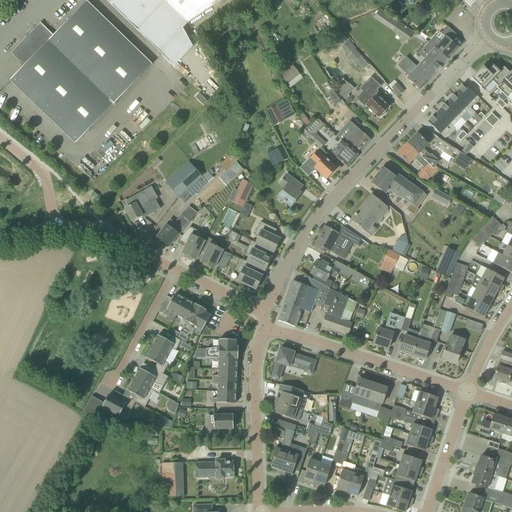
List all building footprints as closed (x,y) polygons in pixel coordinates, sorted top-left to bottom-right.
[(105,0),(160,52),(187,24),(222,0),(105,0)] [(152,64),(87,1),(53,36),(119,99),(152,64)] [(75,144),(119,99),(53,36),(40,23),(11,53),(24,66),(10,81),(75,144)] [(392,31),(407,42),(413,34),(398,23),(392,31)] [(434,37),(429,43),(448,60),(459,48),(452,42),(457,36),(447,27),(441,33),(438,33),(434,37)] [(432,77),(448,60),(429,43),(426,46),(424,43),(418,49),(421,51),(419,54),(424,59),(419,65),(432,77)] [(363,70),(368,66),(354,50),(348,56),(351,60),(352,60),(354,62),(355,61),(363,70)] [(420,91),(432,77),(419,65),(417,67),(406,57),(397,67),(408,77),(407,79),(420,91)] [(285,86),(289,90),(302,79),(291,66),(286,70),(285,69),(278,75),(286,85),(285,86)] [(492,82),(497,87),(506,78),(499,72),(493,66),(487,72),(482,67),(471,79),(483,91),(492,82)] [(511,70),(510,73),(504,67),(499,72),(506,78),(497,87),(496,88),(511,103),(511,70)] [(375,72),(370,77),(381,86),(385,81),(375,72)] [(387,105),(377,95),(379,93),(376,91),(380,87),(373,80),(369,85),(362,78),(362,79),(359,77),(354,83),(356,85),(362,92),(367,96),(360,103),(365,107),(366,106),(379,118),(386,110),(384,108),(387,105)] [(343,99),(354,90),(347,82),(336,92),(343,99)] [(397,84),(392,88),(399,96),(404,92),(397,84)] [(479,99),(464,85),(462,86),(461,86),(458,89),(459,90),(455,94),(470,109),(479,99)] [(337,97),(333,92),(328,96),(332,101),(337,97)] [(475,114),(470,109),(455,94),(453,95),(449,98),(450,99),(446,103),(461,118),(466,113),(471,118),(475,114)] [(461,118),(446,103),(444,105),(444,104),(440,108),(441,108),(437,113),(452,127),(453,127),(461,118)] [(282,119),(276,107),(266,112),(272,124),(282,119)] [(455,129),(453,127),(452,127),(437,113),(433,117),(432,116),(429,120),(428,122),(445,139),(455,129)] [(306,116),(300,120),(297,116),(289,121),(292,126),(297,133),(311,123),(306,116)] [(480,120),(476,116),(472,120),(476,124),(480,120)] [(325,143),(315,134),(324,125),(318,119),(313,125),(307,128),(303,132),(321,148),(325,143)] [(370,140),(359,130),(346,145),(357,155),(370,140)] [(417,133),(407,144),(433,168),(435,166),(439,162),(432,155),(429,155),(424,149),(429,144),(417,133)] [(324,158),(317,152),(303,138),(296,145),(317,165),(314,168),(327,180),(337,169),(324,157),(324,158)] [(464,155),(455,149),(439,138),(434,146),(455,160),(456,158),(460,160),(464,155)] [(336,157),(347,167),(357,155),(346,145),(342,141),(331,153),(336,157)] [(409,165),(414,160),(415,161),(423,168),(415,176),(425,183),(438,169),(435,166),(433,168),(407,144),(397,154),(409,165)] [(473,148),(469,144),(462,151),(466,155),(473,148)] [(290,160),(284,148),(275,152),(281,164),(290,160)] [(220,178),(227,186),(243,171),(236,163),(220,178)] [(186,191),(201,178),(201,177),(193,168),(183,177),(179,172),(174,177),(186,191)] [(382,168),(371,183),(386,194),(389,189),(399,197),(400,196),(412,205),(421,192),(398,175),(396,178),(382,168)] [(302,187),(286,175),(279,185),(284,188),(278,198),(291,207),(301,194),(296,190),(300,186),(302,187)] [(206,184),(201,178),(186,191),(192,197),(206,184)] [(252,185),(245,182),(243,181),(238,191),(233,189),(228,200),(233,202),(235,197),(244,201),(252,185)] [(431,198),(448,207),(452,198),(435,189),(431,198)] [(129,207),(125,209),(132,222),(142,216),(143,219),(160,209),(155,200),(151,202),(148,197),(140,201),(137,196),(126,202),(129,207)] [(355,215),(351,219),(367,232),(387,208),(373,197),(364,208),(362,207),(356,214),(355,213),(354,214),(355,215)] [(462,215),(465,209),(458,205),(455,210),(459,212),(458,213),(462,215)] [(209,212),(204,207),(198,213),(203,218),(209,212)] [(179,236),(190,222),(181,216),(174,225),(169,221),(156,237),(169,247),(178,235),(179,236)] [(486,232),(488,231),(497,221),(492,217),(482,228),(486,232)] [(502,226),(497,221),(488,231),(492,235),(496,237),(500,231),(498,230),(502,226)] [(255,244),(265,248),(274,253),(275,250),(276,251),(280,243),(279,242),(280,240),(271,236),(274,229),(260,222),(254,235),(258,237),(255,244)] [(187,245),(185,247),(182,254),(185,255),(184,256),(192,260),(193,259),(195,260),(199,251),(204,241),(197,238),(200,232),(190,227),(179,241),(187,245)] [(361,240),(343,227),(339,234),(325,227),(316,244),(336,255),(346,239),(358,245),(361,240)] [(475,243),(484,234),(486,232),(482,228),(471,239),(475,243)] [(232,232),(228,239),(234,242),(238,235),(232,232)] [(475,243),(479,247),(480,248),(489,239),(484,234),(475,243)] [(206,237),(204,241),(199,251),(205,254),(201,263),(203,264),(203,265),(210,269),(211,268),(214,269),(222,250),(216,247),(218,243),(206,237)] [(397,239),(392,250),(401,254),(406,243),(397,239)] [(262,254),(265,248),(255,244),(251,242),(245,253),(249,255),(246,262),(256,267),(265,271),(266,269),(267,269),(271,261),(270,261),(271,258),(262,254)] [(511,248),(508,246),(503,256),(511,260),(511,248)] [(437,272),(449,278),(459,255),(447,249),(437,272)] [(217,267),(223,270),(230,254),(223,251),(217,267)] [(408,260),(400,256),(389,251),(384,263),(387,264),(385,269),(392,272),(394,268),(402,272),(408,260)] [(511,260),(503,256),(497,265),(511,273),(511,260)] [(256,267),(246,262),(242,260),(236,272),(241,274),(237,280),(256,290),(257,287),(258,288),(262,280),(261,279),(262,277),(253,272),(256,267)] [(338,270),(324,263),(322,265),(317,262),(311,274),(315,276),(314,279),(313,280),(329,289),(333,283),(327,280),(330,274),(335,277),(338,270)] [(462,265),(456,263),(451,278),(457,280),(457,278),(462,265)] [(457,278),(464,280),(468,267),(462,265),(457,278)] [(370,280),(361,275),(344,266),(340,275),(366,289),(370,280)] [(501,285),(504,278),(486,269),(481,279),(502,290),(504,287),(501,285)] [(313,280),(314,279),(304,275),(301,284),(293,281),(278,321),(295,327),(302,310),(310,313),(315,301),(329,307),(322,326),(347,334),(351,324),(340,320),(348,299),(329,289),(313,280)] [(500,295),(502,290),(481,279),(475,276),(470,286),(476,289),(494,298),(497,293),(500,295)] [(451,278),(446,292),(444,296),(450,298),(452,294),(456,282),(457,280),(451,278)] [(456,282),(452,294),(458,296),(462,284),(456,282)] [(490,304),(494,298),(476,289),(471,298),(489,308),(491,305),(490,304)] [(176,316),(185,300),(175,294),(172,299),(166,296),(158,312),(167,317),(171,313),(176,316)] [(471,298),(465,308),(483,318),(487,312),(489,308),(471,298)] [(183,326),(195,304),(195,305),(185,300),(176,316),(182,319),(180,324),(183,326)] [(202,331),(211,315),(210,315),(210,316),(204,313),(206,310),(197,306),(197,307),(195,305),(196,305),(195,304),(183,326),(180,332),(187,337),(195,327),(202,331)] [(355,316),(361,319),(364,311),(358,309),(355,316)] [(446,312),(440,331),(449,334),(455,315),(446,312)] [(388,323),(385,331),(378,329),(373,343),(388,348),(395,329),(401,331),(405,318),(398,316),(395,325),(388,323)] [(399,352),(412,356),(420,333),(408,329),(411,320),(405,318),(401,331),(406,333),(406,335),(405,335),(399,352)] [(480,332),(482,323),(467,320),(465,328),(480,332)] [(421,329),(420,333),(412,356),(425,361),(431,344),(424,342),(428,331),(421,329)] [(436,343),(440,331),(434,329),(430,341),(436,343)] [(158,336),(152,347),(167,355),(171,349),(175,351),(181,341),(172,336),(169,342),(158,336)] [(456,364),(461,350),(464,340),(450,336),(447,344),(446,344),(441,358),(456,364)] [(237,340),(231,340),(219,340),(218,348),(206,349),(206,358),(213,358),(238,359),(237,359),(237,357),(238,357),(238,347),(235,347),(236,341),(237,341),(237,340)] [(167,355),(152,347),(145,358),(157,364),(154,370),(163,374),(168,365),(164,361),(167,355)] [(292,361),(306,366),(309,359),(294,354),(294,353),(292,352),(293,351),(287,349),(286,350),(280,348),(275,363),(277,363),(272,378),(279,380),(284,365),(290,367),(292,361)] [(511,372),(511,370),(511,363),(511,359),(511,354),(502,352),(500,359),(494,378),(508,383),(509,382),(511,382),(511,372)] [(238,359),(213,358),(213,362),(219,363),(218,369),(236,370),(237,359),(238,359)] [(168,377),(163,374),(154,370),(151,368),(148,373),(140,369),(134,380),(150,389),(153,383),(163,386),(168,377)] [(236,381),(236,370),(218,369),(218,376),(212,377),(212,380),(237,381),(236,381)] [(181,383),(183,377),(175,374),(173,379),(181,383)] [(373,384),(359,379),(353,399),(342,395),(338,406),(350,410),(352,404),(365,408),(373,384)] [(154,391),(150,389),(134,380),(127,391),(136,396),(133,401),(135,402),(145,408),(154,391)] [(237,382),(237,381),(212,380),(212,384),(218,385),(217,392),(236,393),(236,382),(237,382)] [(388,422),(389,418),(391,412),(391,411),(380,408),(387,388),(373,384),(365,408),(378,412),(376,418),(388,422)] [(396,398),(402,400),(406,388),(400,385),(396,398)] [(111,396),(109,395),(102,407),(90,400),(81,415),(88,419),(108,421),(112,413),(119,417),(124,408),(131,410),(135,402),(133,401),(113,391),(111,396)] [(174,412),(178,404),(156,392),(152,400),(174,412)] [(235,404),(236,393),(217,392),(217,398),(211,399),(211,403),(235,404)] [(276,398),(275,402),(302,411),(305,401),(301,399),(282,392),(280,399),(276,398)] [(438,398),(419,392),(416,402),(437,409),(438,405),(436,405),(438,398)] [(277,408),(275,414),(293,420),(294,419),(299,421),(302,411),(275,402),(274,407),(277,408)] [(423,417),(435,421),(439,410),(437,409),(416,402),(410,418),(422,422),(423,417)] [(391,411),(391,412),(403,416),(405,409),(393,406),(391,411)] [(401,421),(403,416),(391,412),(389,418),(401,421)] [(206,433),(206,434),(232,438),(231,425),(233,425),(233,415),(213,416),(214,425),(209,425),(209,434),(206,433)] [(490,430),(502,435),(507,419),(494,415),(491,424),(483,421),(479,434),(488,437),(490,430)] [(308,430),(313,432),(318,434),(329,437),(332,425),(328,424),(327,420),(317,416),(315,425),(308,423),(306,429),(308,430)] [(162,417),(158,425),(169,429),(172,422),(162,417)] [(280,475),(290,445),(296,426),(274,419),(272,427),(285,431),(281,444),(282,447),(281,450),(277,449),(271,468),(277,470),(276,473),(280,475)] [(511,420),(507,419),(502,435),(511,437),(511,420)] [(430,437),(432,430),(412,424),(408,435),(432,442),(433,438),(430,437)] [(347,438),(349,431),(342,428),(338,440),(339,441),(335,453),(341,455),(347,438)] [(314,446),(318,434),(313,432),(308,444),(314,446)] [(430,446),(432,442),(408,435),(405,445),(425,451),(427,445),(430,446)] [(383,437),(381,443),(393,446),(395,440),(383,437)] [(341,455),(347,457),(353,440),(347,438),(341,455)] [(486,446),(491,448),(497,450),(499,444),(488,440),(486,446)] [(381,443),(379,449),(391,452),(393,446),(381,443)] [(285,472),(292,475),(293,472),(299,474),(306,450),(290,445),(280,475),(284,476),(285,472)] [(511,454),(497,450),(491,448),(489,454),(511,461),(511,454)] [(368,464),(374,466),(377,453),(372,451),(368,464)] [(476,471),(498,478),(505,480),(510,467),(510,468),(511,461),(489,454),(487,459),(481,456),(478,464),(477,464),(476,464),(478,465),(476,471)] [(420,467),(422,461),(402,455),(398,465),(422,473),(423,468),(420,467)] [(302,482),(313,485),(320,464),(310,460),(302,482)] [(233,477),(233,462),(224,462),(224,461),(216,461),(216,463),(195,463),(195,478),(216,477),(216,479),(224,479),(224,477),(233,477)] [(181,463),(162,464),(164,497),(183,497),(181,463)] [(331,467),(330,467),(320,464),(313,485),(318,487),(319,484),(325,486),(331,467)] [(342,493),(346,494),(355,468),(344,465),(342,471),(336,489),(343,492),(342,493)] [(420,477),(422,473),(398,465),(395,476),(415,482),(417,476),(420,477)] [(362,470),(355,468),(346,494),(350,495),(351,494),(357,497),(364,478),(360,477),(362,470)] [(371,474),(377,476),(382,478),(384,471),(373,468),(371,474)] [(494,490),(498,478),(476,471),(474,475),(473,475),(474,476),(472,483),(490,489),(494,490)] [(410,498),(412,492),(399,488),(400,483),(387,478),(382,494),(389,496),(412,503),(413,499),(410,498)] [(373,489),(375,481),(369,479),(367,487),(373,489)] [(373,489),(367,487),(363,499),(369,501),(373,489)] [(490,489),(488,495),(511,502),(511,495),(494,490),(490,489)] [(465,502),(464,507),(477,511),(479,511),(484,499),(468,494),(466,502),(464,501),(464,502),(465,502)] [(511,502),(488,495),(486,500),(511,509),(511,502)] [(410,508),(412,503),(389,496),(386,507),(401,511),(404,511),(407,507),(410,508)]
